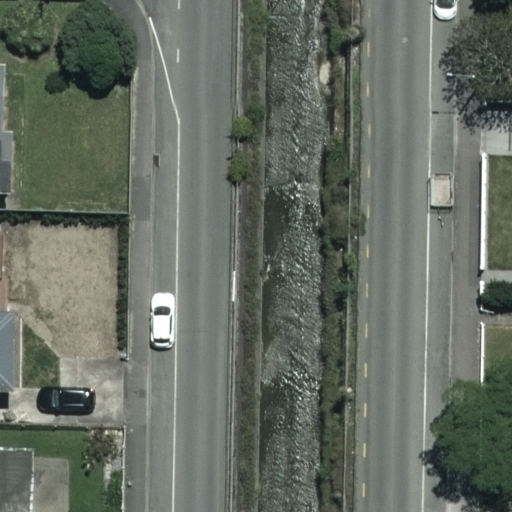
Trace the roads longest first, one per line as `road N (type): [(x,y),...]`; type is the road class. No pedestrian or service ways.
road 1 (residential): [(200,511),(212,0)]
road 2 (residential): [(404,0),(392,511)]
